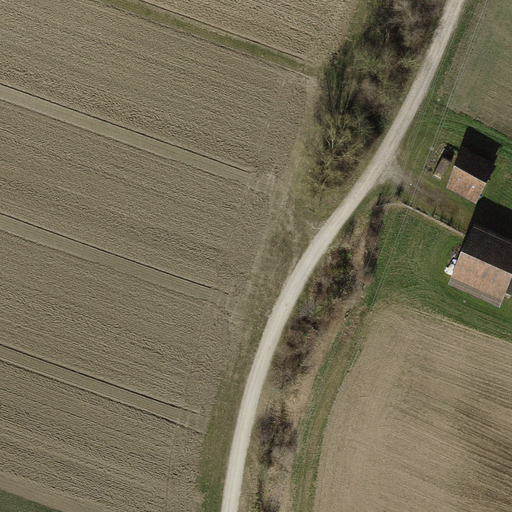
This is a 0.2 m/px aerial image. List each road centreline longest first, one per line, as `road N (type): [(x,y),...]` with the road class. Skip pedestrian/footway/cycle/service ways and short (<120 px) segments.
road 1 (track): [(231,511),(245,422),(287,301),(400,121),(457,0)]
road 2 (track): [(327,232),(303,197),(302,178),(376,0)]
